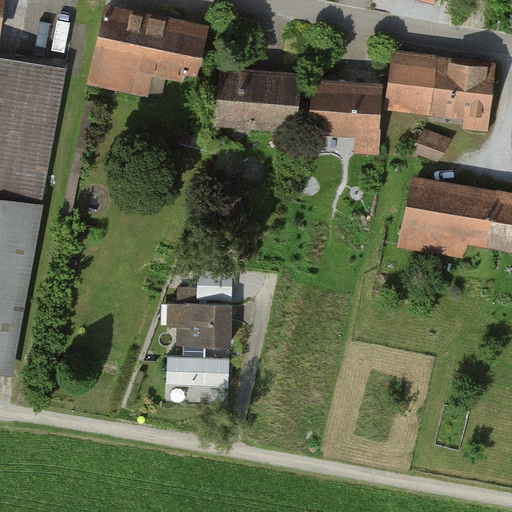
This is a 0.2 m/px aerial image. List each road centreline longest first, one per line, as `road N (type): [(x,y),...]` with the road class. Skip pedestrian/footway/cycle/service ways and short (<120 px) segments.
road 1 (track): [(511,501),(0,414)]
road 2 (residential): [(252,0),(511,35)]
